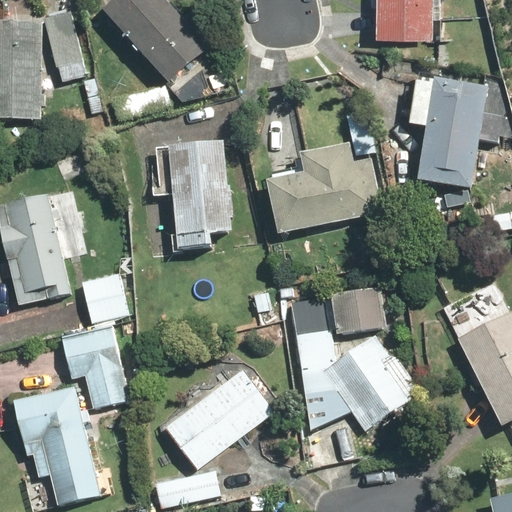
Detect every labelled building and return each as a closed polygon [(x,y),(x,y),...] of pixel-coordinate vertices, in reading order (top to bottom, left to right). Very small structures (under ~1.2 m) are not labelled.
[(166,0),(117,0),(105,11),(171,84),(211,48),(166,0)] [(437,0),(378,0),(378,35),(437,36),(437,0)] [(69,8),(43,17),(64,86),(91,78),(69,8)] [(44,23),(0,21),(0,119),(42,121),(44,23)] [(491,88),(417,76),(409,126),(429,129),(420,183),(474,193),(491,88)] [(97,81),(84,84),(92,118),(105,115),(97,81)] [(164,89),(115,104),(121,125),(171,110),(164,89)] [(232,142),(171,146),(178,254),(215,251),(214,234),(238,233),(232,142)] [(305,174),(270,181),(280,234),(383,214),(373,161),(356,164),(352,143),(301,153),(305,174)] [(50,196),(0,207),(0,224),(19,307),(73,295),(50,196)] [(84,287),(95,333),(116,328),(146,321),(135,275),(84,287)] [(383,287),(333,295),(338,335),(389,328),(383,287)] [(511,312),(459,339),(504,426),(511,422),(511,312)] [(72,380),(85,377),(93,412),(133,403),(115,329),(63,341),(72,380)] [(332,330),(297,335),(307,398),(339,393),(367,433),(422,396),(380,334),(337,363),(332,330)] [(167,431),(198,472),(276,414),(245,372),(167,431)] [(78,389),(14,403),(26,459),(35,457),(40,481),(52,478),(58,506),(101,496),(78,389)] [(220,474),(156,488),(161,511),(168,511),(225,500),(220,474)] [(511,511),(511,495),(491,500),(493,511),(511,511)]
